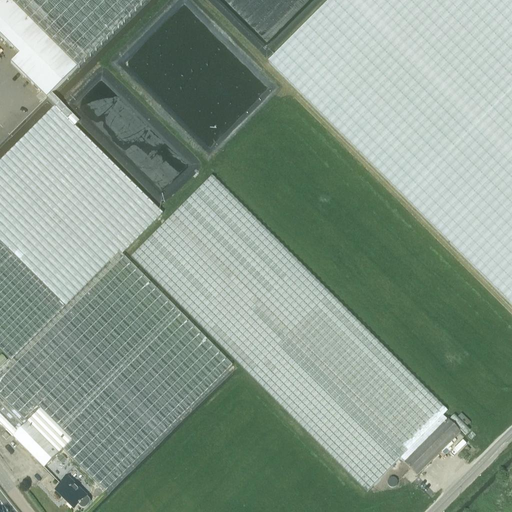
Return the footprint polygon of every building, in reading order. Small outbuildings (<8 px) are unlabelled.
[(79,122),(63,107),(51,95),(146,0),(0,0),(0,36),(18,55),(10,64),(55,108),(0,162),(0,351),(10,361),(0,370),(0,424),(13,438),(44,469),(58,455),(63,450),(105,493),(150,448),(232,367),(122,256),(163,215),(159,211),(74,127),(79,122)] [(511,0),(329,0),(267,63),(510,305),(511,306),(511,0)] [(366,493),(400,459),(443,417),(447,412),(212,177),(130,259),(366,493)] [(447,421),(443,417),(400,459),(404,463),(417,476),(459,434),(447,421)] [(86,497),(68,479),(55,491),(74,510),(78,505),(80,508),(82,509),(84,509),(86,508),(88,505),(89,503),(89,501),(88,500),(86,497)]
